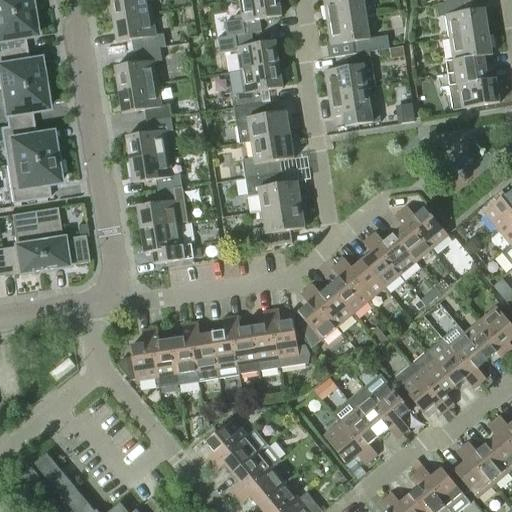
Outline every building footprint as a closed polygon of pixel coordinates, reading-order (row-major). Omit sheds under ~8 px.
[(0,0),(0,16),(36,11),(34,0),(0,0)] [(110,0),(114,20),(152,14),(149,0),(110,0)] [(234,22),(225,23),(227,37),(252,34),(252,35),(262,33),(260,21),(282,17),(279,0),(239,0),(242,16),(233,17),(234,22)] [(323,0),(327,23),(366,17),(363,0),(323,0)] [(446,17),(450,39),(488,33),(485,10),(463,13),(461,2),(446,4),(436,5),(438,18),(446,17)] [(0,16),(0,54),(26,50),(24,39),(35,37),(34,28),(39,27),(36,11),(0,16)] [(152,14),(114,20),(117,44),(139,40),(141,52),(160,48),(166,48),(164,35),(156,36),(152,14)] [(366,17),(327,23),(331,47),(353,44),(355,55),(370,53),(380,51),(389,50),(387,37),(377,38),(370,40),(366,17)] [(445,63),(447,75),(486,69),(484,58),(492,57),(488,33),(450,39),(453,61),(445,63)] [(227,37),(217,39),(219,52),(229,51),(232,50),(233,55),(238,54),(241,71),(279,66),(275,42),(254,46),(252,35),(252,34),(227,37)] [(137,64),(115,68),(119,91),(157,85),(154,63),(162,61),(161,59),(160,48),(141,52),(135,53),(137,64)] [(0,82),(2,92),(48,85),(45,68),(40,69),(39,60),(27,62),(26,50),(0,54),(0,82)] [(347,68),(325,72),(328,95),(367,89),(375,88),(372,66),(370,53),(355,55),(345,57),(347,68)] [(241,71),(228,73),(232,95),(236,95),(238,108),(263,105),(261,93),(283,89),(279,66),(241,71)] [(486,69),(447,75),(453,111),(500,104),(496,80),(488,81),(486,69)] [(0,130),(33,125),(31,113),(47,110),(46,101),(50,101),(48,85),(2,92),(7,129),(0,130)] [(157,85),(119,91),(123,114),(145,111),(146,122),(171,118),(169,106),(161,107),(157,85)] [(367,89),(328,95),(332,119),(344,117),(346,128),(356,127),(381,123),(379,110),(371,111),(367,89)] [(238,108),(234,109),(237,128),(240,144),(252,142),(290,136),(287,113),(272,115),(270,103),(263,105),(238,108)] [(412,105),(398,107),(400,125),(414,123),(412,105)] [(148,134),(126,137),(130,161),(169,154),(165,132),(173,131),(171,118),(146,122),(148,134)] [(0,130),(6,167),(60,158),(57,142),(52,143),(51,134),(34,137),(33,125),(0,130)] [(254,159),(243,160),(245,179),(282,174),(280,162),(294,160),(290,136),(252,142),(254,159)] [(169,154),(130,161),(134,184),(156,181),(158,192),(182,188),(180,176),(172,177),(169,154)] [(12,205),(49,199),(47,185),(59,184),(57,175),(62,174),(60,158),(6,167),(12,205)] [(282,174),(245,179),(251,214),(263,212),(301,206),(298,183),(283,185),(282,174)] [(160,204),(138,207),(141,231),(180,224),(188,223),(184,201),(182,188),(158,192),(160,204)] [(484,214),(498,231),(511,218),(511,191),(511,192),(484,214)] [(265,229),(254,230),(257,250),(293,244),(291,232),(305,230),(301,206),(263,212),(265,229)] [(407,208),(401,213),(432,250),(448,237),(426,209),(415,218),(407,208)] [(34,213),(43,271),(45,270),(45,272),(55,270),(55,269),(89,263),(85,238),(88,237),(86,225),(77,227),(79,238),(62,240),(57,209),(34,213)] [(0,249),(0,277),(31,273),(31,274),(41,272),(41,271),(43,271),(34,213),(10,216),(15,247),(0,249)] [(403,228),(394,236),(416,263),(432,250),(401,213),(395,218),(403,228)] [(511,218),(498,231),(511,246),(511,245),(511,218)] [(180,224),(141,231),(145,254),(153,253),(155,266),(169,263),(196,259),(195,250),(192,251),(191,246),(183,247),(180,224)] [(376,234),(370,239),(400,276),(416,263),(394,236),(384,244),(376,234)] [(372,254),(362,262),(385,289),(400,276),(370,239),(363,244),(372,254)] [(511,266),(511,245),(511,246),(501,254),(511,266)] [(344,260),(338,265),(369,302),(385,289),(362,262),(352,270),(344,260)] [(340,280),(331,288),(353,315),(369,302),(338,265),(332,270),(340,280)] [(313,286),(307,291),(337,328),(353,315),(331,288),(321,296),(313,286)] [(337,328),(307,291),(300,296),(309,306),(298,314),(304,321),(298,326),(312,349),(337,328)] [(511,326),(497,308),(480,322),(511,359),(511,358),(511,347),(509,344),(511,341),(511,326)] [(278,311),(271,313),(280,370),(307,366),(310,355),(305,346),(298,347),(294,322),(280,324),(278,311)] [(265,326),(252,328),(259,373),(280,370),(271,313),(263,314),(265,326)] [(238,318),(230,319),(239,377),(259,373),(252,328),(240,330),(238,318)] [(224,333),(212,335),(219,380),(239,377),(230,319),(222,320),(224,333)] [(480,322),(464,335),(487,362),(497,354),(505,364),(511,359),(480,322)] [(198,324),(190,325),(199,383),(219,380),(212,335),(200,336),(198,324)] [(184,339),(172,341),(179,386),(199,383),(190,325),(182,326),(184,339)] [(458,327),(442,340),(480,385),(486,380),(478,370),(487,362),(464,335),(458,327)] [(150,331),(157,379),(159,389),(179,386),(172,341),(159,343),(157,330),(150,331)] [(136,383),(157,379),(150,331),(142,332),(144,345),(130,347),(132,359),(120,361),(118,365),(131,382),(136,381),(136,383)] [(442,340),(427,353),(456,388),(465,380),(473,390),(480,385),(442,340)] [(427,353),(411,366),(448,411),(454,406),(446,396),(456,388),(427,353)] [(448,411),(411,366),(395,380),(423,415),(434,406),(442,416),(448,411)] [(380,376),(364,389),(403,436),(409,430),(405,426),(408,423),(404,418),(411,412),(380,376)] [(364,389),(348,402),(379,439),(388,431),(396,441),(403,436),(364,389)] [(333,415),(340,424),(371,462),(377,457),(369,447),(379,439),(348,402),(333,415)] [(500,418),(494,423),(511,444),(511,424),(508,428),(500,418)] [(204,462),(209,468),(247,437),(233,421),(206,444),(214,454),(204,462)] [(496,438),(486,446),(509,473),(511,471),(511,444),(494,423),(488,428),(496,438)] [(371,462),(340,424),(324,438),(346,465),(357,457),(365,467),(371,462)] [(224,466),(232,476),(269,445),(256,430),(247,437),(209,468),(215,474),(224,466)] [(469,444),(462,449),(493,486),(509,473),(486,446),(477,454),(469,444)] [(230,493),(235,500),(273,469),(282,461),(269,445),(232,476),(240,485),(230,493)] [(464,464),(454,472),(477,500),(493,486),(462,449),(456,454),(464,464)] [(79,511),(88,505),(47,455),(43,459),(57,475),(48,482),(72,511),(79,511)] [(43,459),(34,466),(48,482),(57,475),(43,459)] [(21,478),(29,489),(41,479),(32,468),(21,478)] [(417,474),(448,511),(465,511),(472,506),(464,497),(442,470),(431,478),(423,468),(417,474)] [(250,498),(258,507),(286,485),(273,469),(235,500),(241,506),(250,498)] [(419,488),(409,496),(422,511),(448,511),(417,474),(411,479),(419,488)] [(284,511),(299,500),(286,485),(258,507),(262,511),(284,511)] [(299,500),(284,511),(322,511),(307,494),(299,500)] [(386,499),(395,511),(422,511),(409,496),(400,504),(392,494),(386,499)] [(385,511),(395,511),(386,499),(379,505),(385,511)]
